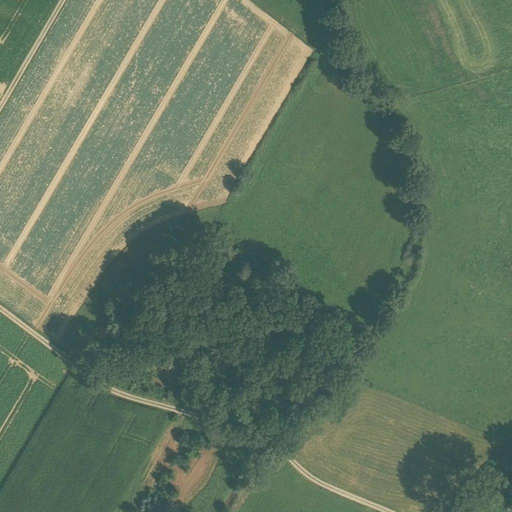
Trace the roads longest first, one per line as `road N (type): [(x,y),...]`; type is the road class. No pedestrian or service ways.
road 1 (track): [(377,511),(330,492),(253,437),(129,403),(0,310)]
road 2 (track): [(0,123),(73,0)]
